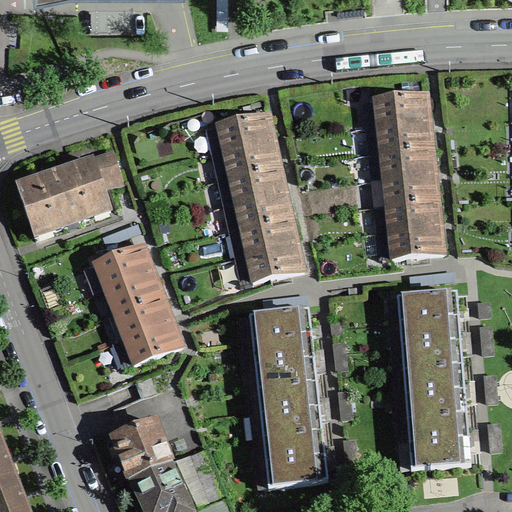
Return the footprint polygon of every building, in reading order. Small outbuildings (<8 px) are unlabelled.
[(378,130),(430,124),(427,96),(375,102),(375,104),(362,105),(365,131),(378,130)] [(212,158),(275,144),(269,117),(218,128),(218,130),(206,132),(212,158)] [(381,156),(433,150),(430,124),(378,130),(381,156)] [(281,170),(275,144),(212,158),(217,184),(281,170)] [(371,183),(384,182),(436,176),(433,150),(381,156),(368,158),(371,183)] [(17,188),(34,239),(110,213),(103,192),(124,185),(114,155),(17,188)] [(236,207),(287,195),(281,170),(217,184),(223,209),(236,207)] [(386,208),(439,203),(436,176),(384,182),(386,208)] [(287,195),(236,207),(241,232),(293,221),(287,195)] [(374,210),(376,236),(442,229),(439,203),(386,208),(374,210)] [(241,232),(247,258),(298,246),(293,221),(241,232)] [(442,229),(376,236),(379,262),(392,261),(392,262),(445,257),(442,229)] [(108,290),(157,271),(147,245),(98,264),(108,290)] [(298,246),(247,258),(253,285),(304,274),(298,246)] [(117,315),(167,296),(157,271),(108,290),(117,315)] [(399,319),(459,314),(457,289),(397,294),(399,319)] [(176,320),(167,296),(117,315),(127,339),(176,320)] [(309,312),(249,319),(252,344),(312,337),(309,312)] [(459,314),(399,319),(401,343),(461,339),(459,314)] [(186,346),(176,320),(127,339),(127,340),(115,344),(124,369),(136,364),(137,366),(186,346)] [(315,361),(312,337),(252,344),(255,368),(315,361)] [(463,363),(461,339),(401,343),(403,368),(463,363)] [(317,386),(315,361),(255,368),(258,392),(317,386)] [(465,388),(463,363),(403,368),(405,393),(465,388)] [(260,417),(320,410),(317,386),(258,392),(260,417)] [(405,393),(407,417),(467,413),(465,388),(405,393)] [(263,441),(323,435),(320,410),(260,417),(263,441)] [(409,442),(469,437),(467,413),(407,417),(409,442)] [(128,481),(172,464),(156,423),(113,440),(128,481)] [(323,435),(263,441),(266,466),(325,459),(323,435)] [(411,466),(471,461),(469,437),(409,442),(411,466)] [(0,487),(16,482),(2,445),(0,445),(0,487)] [(211,507),(227,500),(207,450),(192,457),(211,507)] [(268,491),(328,484),(325,459),(266,466),(268,491)] [(193,511),(172,464),(128,481),(143,511),(193,511)] [(0,511),(27,511),(16,482),(0,487),(0,511)] [(199,511),(231,511),(227,500),(211,507),(199,511)]
